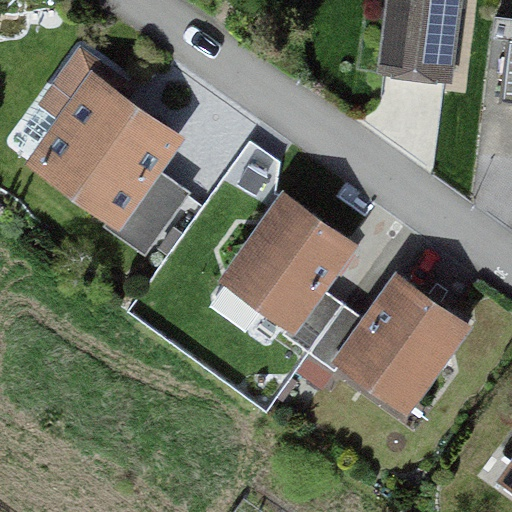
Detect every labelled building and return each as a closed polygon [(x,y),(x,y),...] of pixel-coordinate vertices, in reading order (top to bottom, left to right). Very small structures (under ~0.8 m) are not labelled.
[(390,0),(382,69),(442,77),(450,0),(390,0)] [(511,43),(506,43),(499,102),(511,103),(511,43)] [(115,101),(124,89),(79,56),(44,105),(64,120),(33,162),(112,219),(169,140),(115,101)] [(314,287),(343,246),(282,202),(212,299),(214,307),(241,327),(250,326),(264,306),(288,323),(279,335),(305,354),(340,305),(314,287)] [(366,324),(340,305),(305,354),(332,372),(340,361),(375,386),(382,376),(408,394),(456,327),(395,283),(366,324)]
